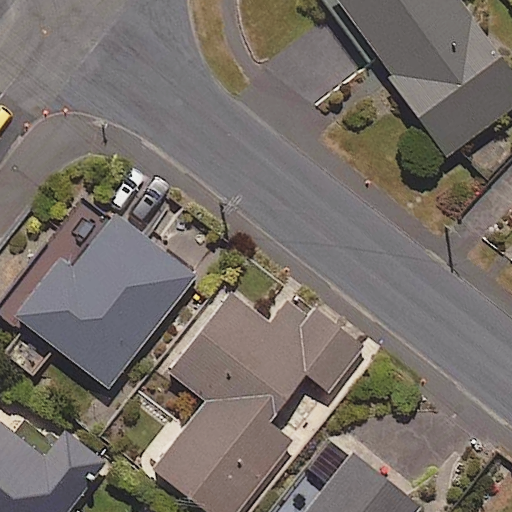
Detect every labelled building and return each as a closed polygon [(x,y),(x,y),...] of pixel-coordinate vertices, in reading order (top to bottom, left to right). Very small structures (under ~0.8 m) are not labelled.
[(511,103),(511,79),(453,0),(327,0),(441,155),(511,103)] [(2,310),(20,324),(1,350),(29,371),(48,346),(104,388),(190,276),(108,213),(67,266),(48,251),(2,310)] [(264,323),(224,291),(162,370),(201,400),(147,468),(203,511),(234,511),(290,441),(263,420),(301,372),(326,391),(359,349),(287,292),(264,323)] [(41,453),(0,421),(0,511),(62,511),(101,463),(59,430),(41,453)] [(409,511),(413,507),(343,452),(295,511),(409,511)]
